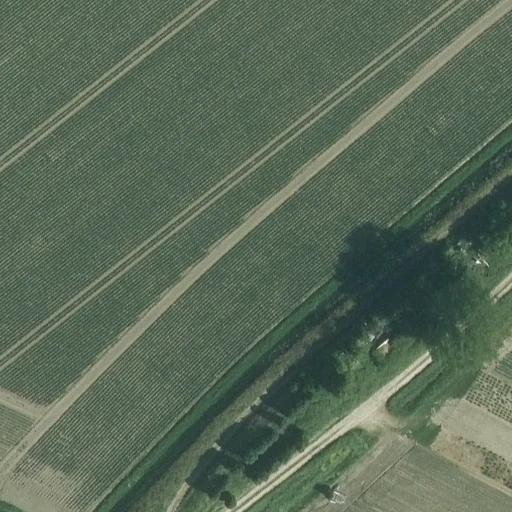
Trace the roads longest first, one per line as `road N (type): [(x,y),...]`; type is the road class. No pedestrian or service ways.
road 1 (track): [(171,511),(218,444),(267,395),(511,182)]
road 2 (track): [(342,427),(511,280)]
road 3 (unclassified): [(231,511),(342,427)]
